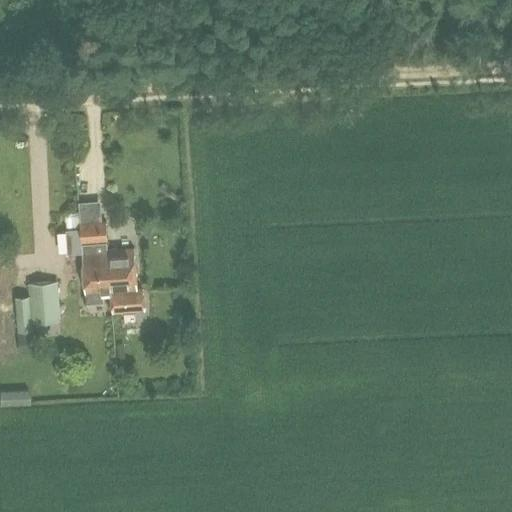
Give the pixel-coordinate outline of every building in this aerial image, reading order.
[(82,239),(82,241),(108,239),(106,223),(92,224),(91,201),(79,201),(80,211),(82,239)] [(104,292),(111,291),(108,249),(108,241),(81,243),(85,293),(86,293),(87,302),(105,301),(104,292)] [(111,291),(113,311),(146,309),(144,286),(138,287),(134,247),(108,249),(111,291)] [(33,282),(34,264),(23,263),(21,281),(33,282)] [(16,295),(19,330),(33,329),(32,321),(61,319),(57,281),(29,282),(30,294),(16,295)] [(39,351),(37,333),(20,334),(21,352),(39,351)] [(29,388),(0,389),(0,390),(1,403),(30,402),(29,388)]
